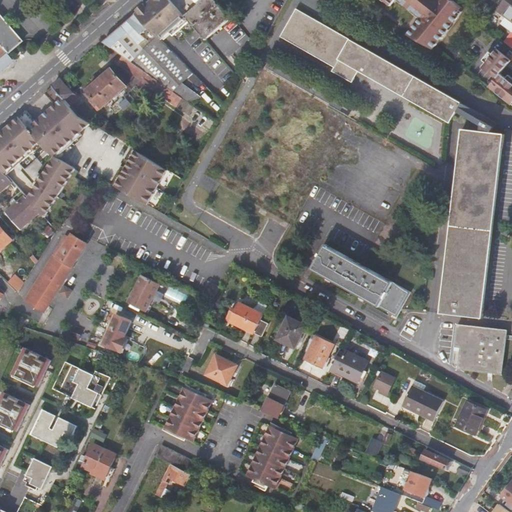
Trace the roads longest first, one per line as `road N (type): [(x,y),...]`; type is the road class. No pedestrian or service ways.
road 1 (residential): [(116,511),(153,438),(219,461),(241,411)]
road 2 (residential): [(0,115),(130,0)]
